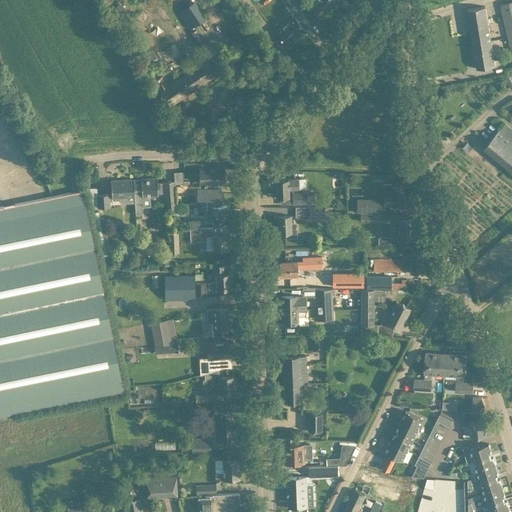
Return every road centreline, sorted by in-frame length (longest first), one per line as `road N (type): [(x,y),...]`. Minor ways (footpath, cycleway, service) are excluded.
road 1 (residential): [(269,511),(259,162)]
road 2 (tertiary): [(458,277),(413,125),(404,0)]
road 3 (residential): [(331,511),(458,277)]
road 4 (residential): [(259,162),(372,0)]
road 5 (tertiary): [(511,448),(458,277)]
road 6 (residential): [(259,162),(218,154),(90,159)]
road 7 (track): [(420,158),(260,155)]
